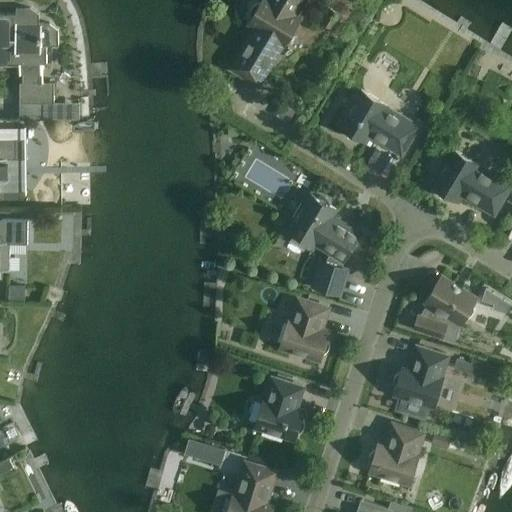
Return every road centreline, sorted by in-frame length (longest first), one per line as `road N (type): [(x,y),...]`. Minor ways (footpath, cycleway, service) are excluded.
road 1 (residential): [(314,511),(413,212)]
road 2 (residential): [(413,212),(293,141)]
